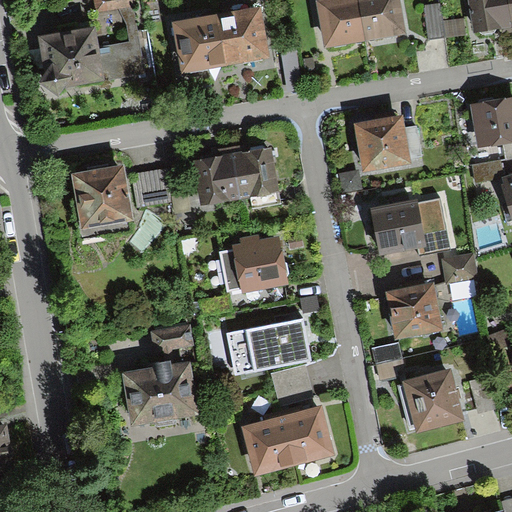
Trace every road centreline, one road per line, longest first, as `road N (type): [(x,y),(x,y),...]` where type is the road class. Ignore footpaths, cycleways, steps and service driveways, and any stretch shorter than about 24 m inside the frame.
road 1 (residential): [(377,488),(304,103)]
road 2 (residential): [(69,511),(9,155)]
road 3 (residential): [(9,155),(304,103)]
road 4 (residential): [(304,103),(511,68)]
road 5 (residential): [(377,488),(511,450)]
